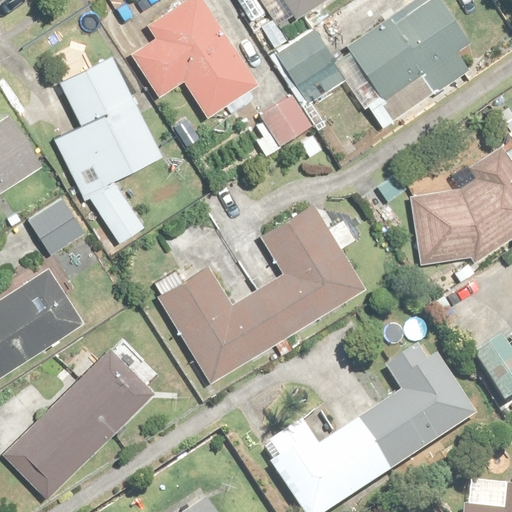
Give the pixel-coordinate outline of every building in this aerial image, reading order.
[(254,88),(197,0),(190,0),(148,27),(155,39),(130,55),(157,98),(182,82),(206,119),(254,88)] [(326,0),(279,0),(293,21),(326,0)] [(433,0),(428,4),(425,0),(415,0),(400,10),(403,15),(348,50),(378,97),(365,105),(380,129),(469,74),(456,54),(474,43),(446,0),(433,0)] [(343,83),(313,33),(276,56),(306,106),(343,83)] [(88,195),(115,180),(160,155),(107,56),(56,83),(80,127),(54,141),(84,197),(88,195)] [(309,126),(289,97),(259,118),(280,147),(309,126)] [(0,122),(0,195),(41,170),(8,117),(0,122)] [(472,170),(478,179),(460,192),(412,194),(416,268),(479,264),(511,241),(511,162),(503,149),(472,170)] [(84,236),(63,202),(29,222),(50,257),(84,236)] [(325,231),(310,206),(259,237),(282,275),(236,303),(212,263),(156,297),(209,384),(363,291),(338,251),(354,241),(342,221),(325,231)] [(0,377),(81,327),(47,273),(0,303),(0,377)] [(511,358),(500,341),(472,360),(506,408),(511,404),(511,358)] [(331,511),(475,417),(425,342),(384,369),(401,394),(317,450),(300,424),(260,451),(299,511),(331,511)] [(151,397),(110,354),(4,457),(46,500),(151,397)] [(511,511),(511,488),(465,484),(461,511),(511,511)]
